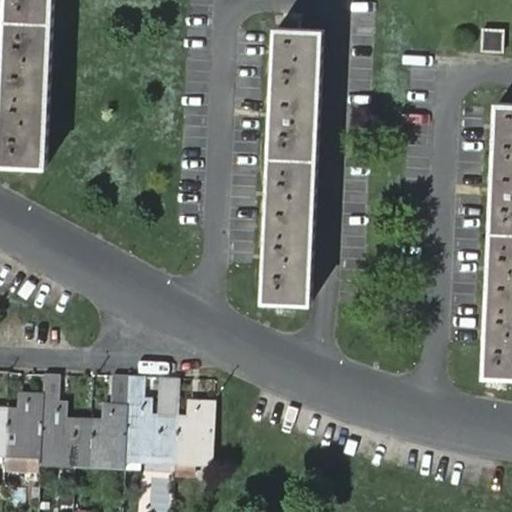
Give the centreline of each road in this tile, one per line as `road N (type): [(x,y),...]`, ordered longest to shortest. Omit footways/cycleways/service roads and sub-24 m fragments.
road 1 (residential): [(209,327),(230,2),(340,5),(323,375)]
road 2 (residential): [(434,411),(453,71),(511,73)]
road 3 (residential): [(266,356),(0,352)]
road 4 (residential): [(209,327),(0,209)]
